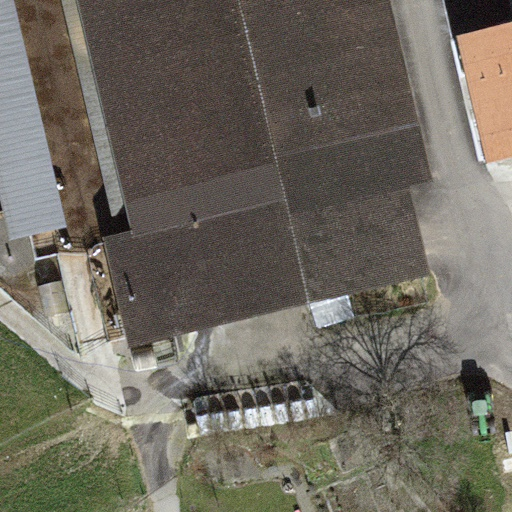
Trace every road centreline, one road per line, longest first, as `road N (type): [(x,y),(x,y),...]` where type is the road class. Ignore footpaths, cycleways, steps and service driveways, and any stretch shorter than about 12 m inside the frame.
road 1 (unknown): [(508,313),(384,340),(125,420)]
road 2 (track): [(151,511),(104,345)]
